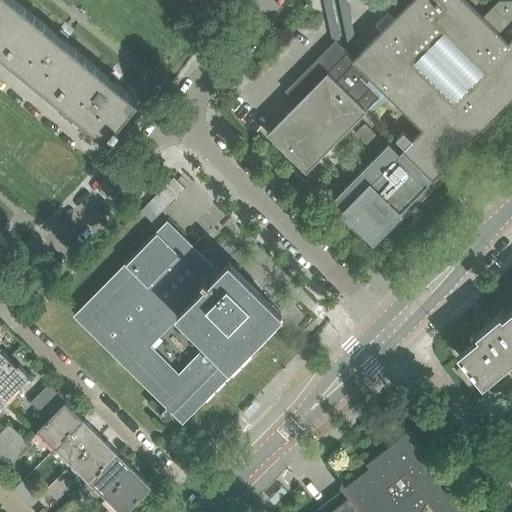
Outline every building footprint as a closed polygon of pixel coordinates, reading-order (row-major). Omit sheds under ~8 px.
[(36,17),(14,0),(0,0),(0,44),(8,52),(36,17)] [(459,153),(511,98),(511,0),(508,0),(499,0),(479,20),(458,0),(411,0),(354,59),(335,40),(285,91),(298,104),(289,113),(288,112),(287,113),(289,114),(279,123),(278,122),(277,122),(279,124),(270,133),(268,131),(267,132),(306,171),(307,170),(305,168),(315,159),(316,160),(317,160),(315,158),(324,149),(326,150),(325,148),(334,139),(336,140),(335,138),(344,129),(345,130),(346,130),(345,129),(354,119),(355,121),(356,120),(355,119),(364,109),(365,111),(367,110),(366,109),(391,84),(398,90),(404,96),(403,98),(419,110),(328,200),(371,245),(459,153)] [(87,59),(65,41),(64,40),(67,37),(60,31),(57,34),(36,17),(8,52),(59,93),(87,59)] [(138,101),(116,83),(115,82),(118,79),(111,73),(108,76),(87,59),(59,93),(109,134),(105,138),(107,139),(112,133),(115,135),(121,128),(118,125),(138,101)] [(172,178),(146,206),(157,217),(159,214),(184,190),(185,188),(174,177),(172,178)] [(229,261),(219,272),(167,221),(75,315),(183,421),(269,333),(275,327),(272,324),(282,313),(229,261)] [(0,248),(9,239),(8,239),(11,235),(4,229),(1,232),(0,231),(0,248)] [(483,383),(511,358),(511,309),(503,317),(500,313),(499,314),(476,333),(479,337),(459,353),(465,362),(482,382),(483,383)] [(29,376),(0,348),(0,391),(11,402),(13,399),(10,396),(29,376)] [(482,382),(465,362),(455,370),(472,390),(482,382)] [(40,410),(57,393),(48,384),(32,401),(40,410)] [(11,402),(0,391),(0,405),(4,401),(9,404),(11,402)] [(55,447),(83,419),(57,393),(40,410),(48,418),(37,429),(43,435),(41,438),(43,440),(46,438),(55,447)] [(490,414),(504,433),(511,426),(511,413),(504,403),(490,414)] [(72,464),(100,436),(83,419),(55,447),(60,452),(58,454),(60,457),(63,454),(72,464)] [(0,450),(18,432),(10,424),(0,433),(0,450)] [(421,511),(427,502),(434,511),(475,511),(411,429),(366,464),(369,468),(345,488),(341,483),(340,484),(343,489),(318,508),(321,511),(421,511)] [(0,453),(6,460),(26,440),(18,432),(0,450),(0,453)] [(89,481),(118,453),(100,436),(72,464),(77,469),(75,471),(78,474),(80,472),(89,481)] [(11,464),(30,444),(26,440),(6,460),(11,464)] [(106,498),(135,469),(118,453),(89,481),(94,486),(92,488),(95,491),(97,488),(106,498)] [(120,511),(126,511),(152,486),(135,469),(106,498),(111,503),(109,505),(112,508),(114,505),(120,511)] [(33,493),(26,486),(20,492),(27,499),(33,493)]
